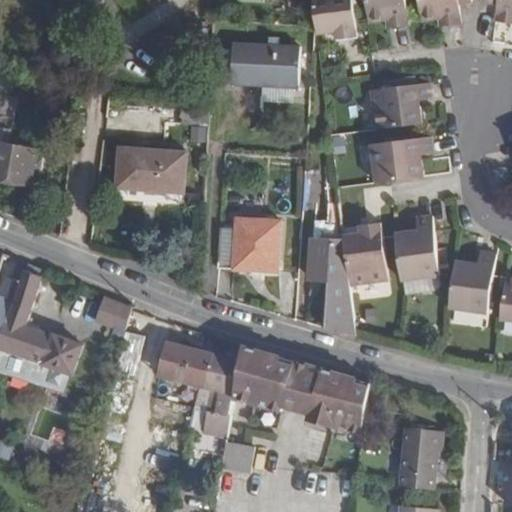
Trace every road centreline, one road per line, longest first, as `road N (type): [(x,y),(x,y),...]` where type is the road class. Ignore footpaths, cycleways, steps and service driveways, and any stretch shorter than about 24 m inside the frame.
road 1 (residential): [(0,232),(285,342),(485,390)]
road 2 (residential): [(511,225),(489,215),(475,180),(469,83)]
road 3 (residential): [(485,390),(477,511)]
